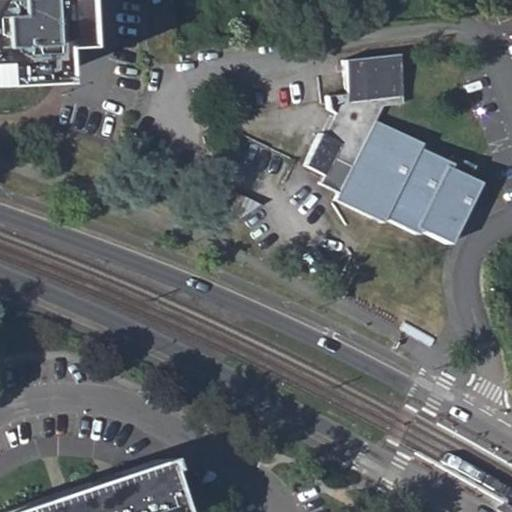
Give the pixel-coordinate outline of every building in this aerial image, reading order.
[(0,0),(0,83),(31,81),(29,45),(52,43),(47,0),(0,0)] [(320,136),(304,168),(325,180),(322,184),(340,193),(337,199),(383,223),(386,218),(418,235),(421,230),(449,244),(480,183),(471,178),(477,166),(456,156),(452,163),(438,157),(420,148),(422,143),(378,121),(382,112),(385,106),(404,103),(402,54),(344,59),(348,98),(343,98),(342,93),(327,96),(329,113),(343,119),(338,129),(332,143),(320,136)] [(237,85),(226,86),(228,110),(239,109),(237,85)] [(257,203),(217,183),(227,214),(257,203)] [(167,511),(149,458),(0,509),(0,511),(167,511)] [(511,511),(511,508),(500,501),(496,508),(503,511),(511,511)]
